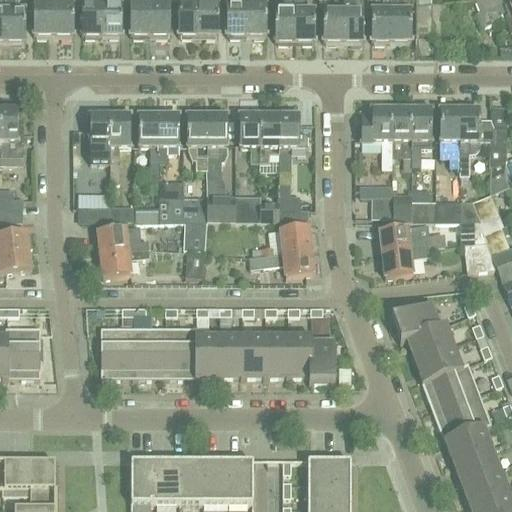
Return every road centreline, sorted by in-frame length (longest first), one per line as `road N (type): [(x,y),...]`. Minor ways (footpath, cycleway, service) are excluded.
road 1 (residential): [(334,77),(333,191),(346,301),(393,418)]
road 2 (residential): [(74,419),(51,74)]
road 3 (residential): [(74,419),(393,418)]
road 4 (residential): [(51,74),(334,77)]
road 5 (residential): [(334,77),(511,80)]
